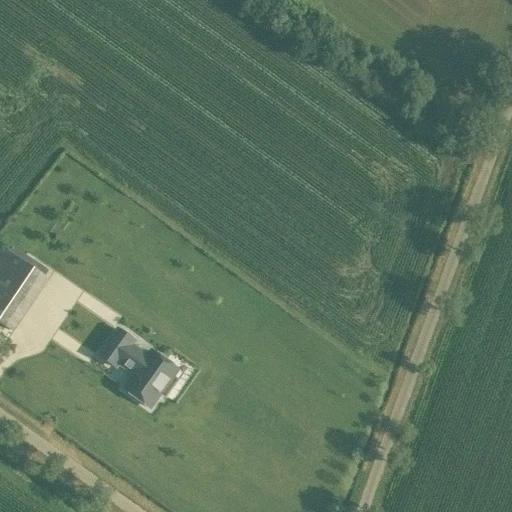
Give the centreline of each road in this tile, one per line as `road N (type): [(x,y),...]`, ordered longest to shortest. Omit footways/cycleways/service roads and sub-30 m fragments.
road 1 (unclassified): [(362,511),(511,76)]
road 2 (unclassified): [(123,511),(0,425)]
